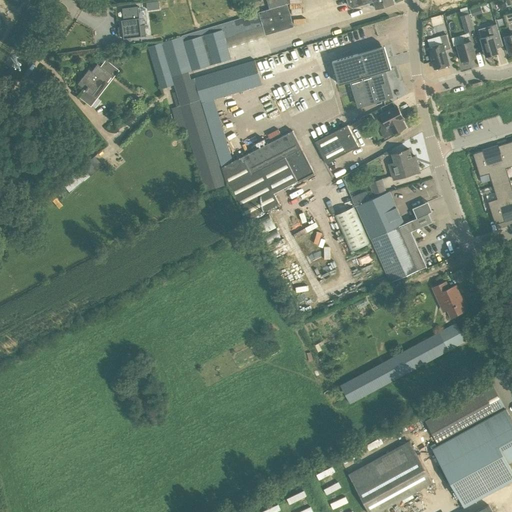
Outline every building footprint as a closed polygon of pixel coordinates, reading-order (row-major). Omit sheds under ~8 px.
[(214,98),(262,84),(255,60),(195,78),(193,70),(231,59),(228,47),(266,36),(266,35),(294,27),(288,4),(286,0),(267,0),(270,9),(259,12),(259,13),(182,36),(149,46),(161,88),(175,84),(176,86),(182,104),(180,105),(207,190),(227,183),(228,185),(230,185),(248,220),(281,202),(275,192),(314,171),(293,129),(244,155),(234,161),(214,98)] [(392,0),(346,0),(349,6),(353,8),(374,2),(376,9),(393,3),(392,0)] [(450,0),(453,11),(471,5),(469,0),(450,0)] [(137,7),(120,9),(122,26),(120,26),(121,40),(145,37),(144,26),(139,26),(137,7)] [(460,9),(462,16),(469,14),(467,7),(460,9)] [(433,24),(444,22),(442,14),(431,17),(433,24)] [(462,16),(461,16),(465,32),(474,29),(469,14),(462,16)] [(497,24),(486,27),(489,35),(481,38),(486,57),(499,53),(497,47),(503,46),(497,24)] [(469,33),(452,38),(454,45),(457,45),(462,61),(476,57),(469,33)] [(445,50),(451,49),(447,34),(428,40),(430,47),(429,48),(435,69),(449,65),(445,50)] [(382,60),(386,59),(382,47),(358,54),(363,71),(351,75),(360,107),(393,97),(382,60)] [(119,70),(105,60),(100,67),(97,64),(88,75),(85,73),(78,83),(86,90),(80,97),(91,106),(119,70)] [(116,60),(112,65),(116,68),(117,69),(121,64),(116,60)] [(402,120),(403,119),(399,113),(401,112),(397,106),(381,115),(376,117),(382,127),(380,131),(385,139),(392,135),(406,127),(402,120)] [(372,116),(366,120),(369,125),(375,121),(372,116)] [(349,124),(316,140),(326,162),(359,145),(349,124)] [(501,153),(493,155),(502,183),(510,181),(506,168),(511,166),(511,155),(508,143),(498,146),(501,153)] [(417,162),(414,163),(409,149),(392,154),(395,162),(389,164),(394,179),(420,171),(417,162)] [(502,183),(493,155),(485,158),(483,151),(473,154),(480,176),(489,173),(493,186),(502,183)] [(62,183),(69,191),(102,165),(96,156),(62,183)] [(382,179),(370,182),(374,198),(386,192),(382,179)] [(511,186),(510,181),(502,183),(511,212),(511,211),(511,186)] [(503,214),(511,212),(502,183),(493,186),(497,199),(488,202),(495,224),(505,221),(503,214)] [(355,206),(356,206),(370,200),(366,191),(351,198),(355,206)] [(389,191),(386,192),(374,198),(370,200),(356,206),(371,238),(404,224),(389,191)] [(353,206),(334,215),(350,251),(370,243),(353,206)] [(412,231),(433,222),(429,213),(404,224),(371,238),(391,282),(427,266),(412,231)] [(270,215),(255,222),(261,235),(276,227),(270,215)] [(463,295),(461,296),(456,285),(449,289),(446,282),(433,287),(438,299),(443,297),(451,316),(468,309),(463,295)] [(466,341),(456,323),(340,385),(350,403),(466,341)] [(322,350),(320,347),(323,345),(322,342),(315,345),(318,352),(321,350),(322,350)] [(427,422),(434,434),(438,443),(495,412),(505,407),(493,385),(483,391),(473,396),(427,422)] [(511,468),(509,463),(511,461),(511,418),(506,408),(432,448),(464,507),(511,480),(511,468)] [(349,474),(369,511),(378,511),(433,482),(410,440),(349,474)] [(320,478),(335,471),(333,467),(317,474),(320,478)] [(339,481),(324,489),(327,494),(341,486),(339,481)] [(304,490),(287,497),(290,503),(307,495),(304,490)] [(333,508),(348,502),(346,496),(331,503),(333,508)] [(278,503),(262,511),(273,511),(281,509),(278,503)]
